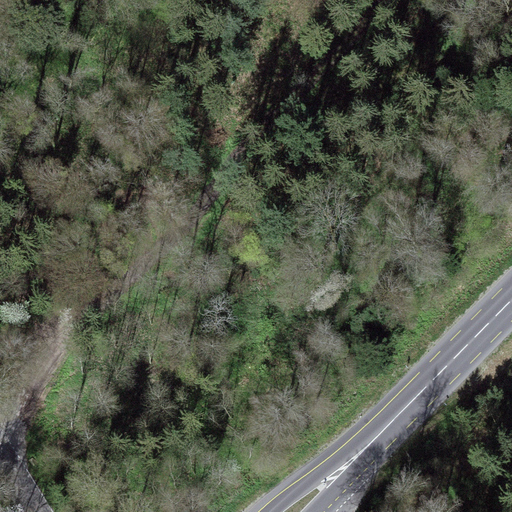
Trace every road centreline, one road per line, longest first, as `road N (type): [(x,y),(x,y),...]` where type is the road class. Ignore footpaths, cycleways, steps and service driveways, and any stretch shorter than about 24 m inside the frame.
road 1 (track): [(0,448),(71,325),(150,260),(375,0)]
road 2 (primary): [(511,299),(292,511)]
